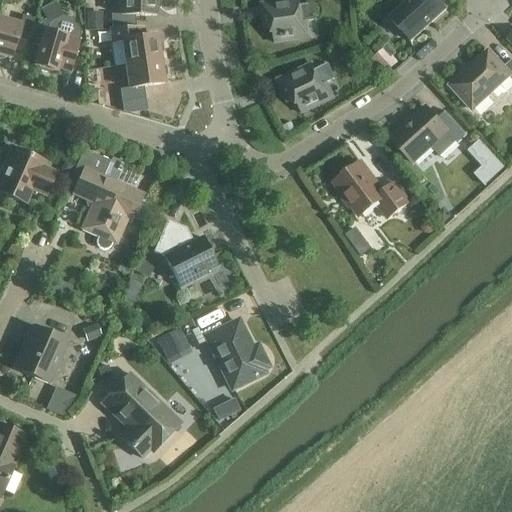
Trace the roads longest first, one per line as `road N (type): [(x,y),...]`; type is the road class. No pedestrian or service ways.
road 1 (residential): [(229,135),(251,157),(275,162),(299,153),(394,93),(478,18)]
road 2 (residential): [(204,147),(0,92)]
road 3 (residential): [(270,316),(207,186),(204,147)]
road 4 (residential): [(229,135),(209,0)]
